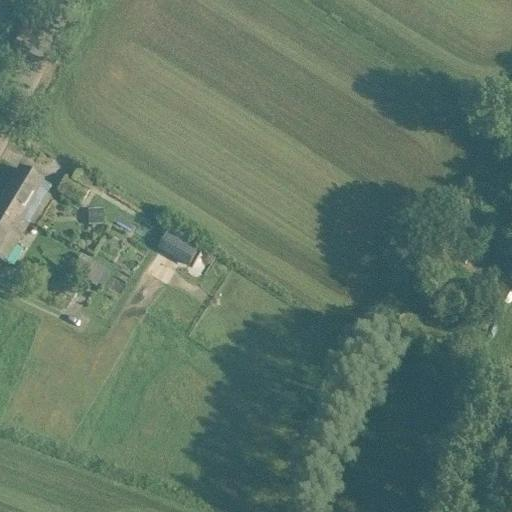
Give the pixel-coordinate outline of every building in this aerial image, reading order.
[(18,220),(31,199),(41,182),(19,169),(0,200),(0,209),(28,226),(18,220)] [(79,207),(87,193),(65,180),(57,193),(79,207)] [(0,261),(5,264),(28,226),(0,209),(0,261)] [(103,225),(102,210),(87,211),(88,226),(103,225)] [(199,249),(169,231),(158,250),(188,268),(199,249)]
